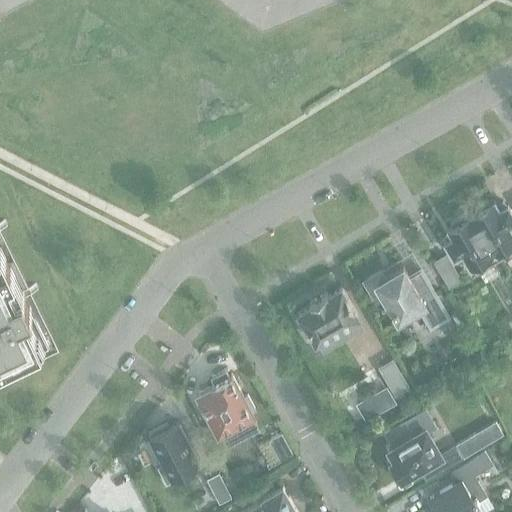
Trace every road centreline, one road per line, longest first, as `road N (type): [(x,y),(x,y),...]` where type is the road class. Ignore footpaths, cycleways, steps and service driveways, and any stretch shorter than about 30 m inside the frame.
road 1 (residential): [(511,80),(194,256)]
road 2 (residential): [(194,256),(169,270),(0,494)]
road 3 (residential): [(194,256),(224,277),(350,511)]
